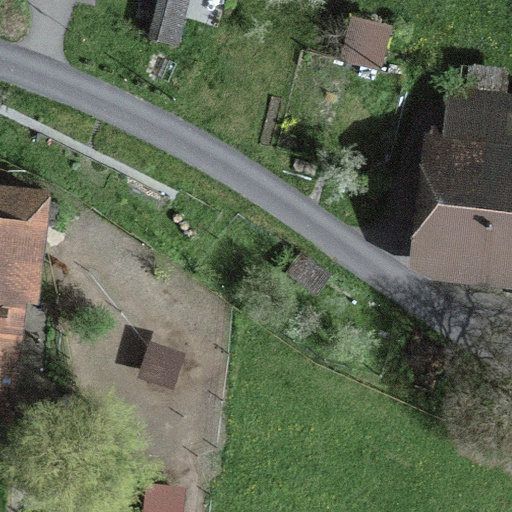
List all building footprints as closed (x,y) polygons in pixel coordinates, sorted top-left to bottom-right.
[(176,42),(186,0),(159,0),(151,36),(176,42)] [(389,29),(348,21),(338,69),(379,77),(389,29)] [(511,100),(451,94),(433,256),(511,264),(511,100)] [(0,412),(7,413),(12,369),(0,367),(0,329),(3,329),(19,191),(0,188),(0,412)] [(331,277),(278,247),(263,273),(317,303),(331,277)]
